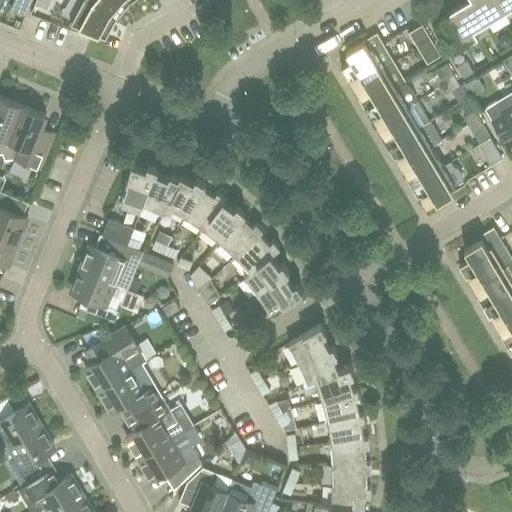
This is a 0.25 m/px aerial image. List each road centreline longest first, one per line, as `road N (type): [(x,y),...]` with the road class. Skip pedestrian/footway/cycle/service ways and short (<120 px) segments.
road 1 (residential): [(29,345),(23,314),(118,89)]
road 2 (unclassified): [(211,127),(278,161),(351,282)]
road 3 (residential): [(211,127),(235,75),(366,0)]
road 4 (unclassified): [(351,282),(425,411),(432,460)]
road 5 (residential): [(131,511),(29,345)]
road 6 (residential): [(351,282),(511,184)]
road 7 (unclassified): [(0,42),(118,89)]
